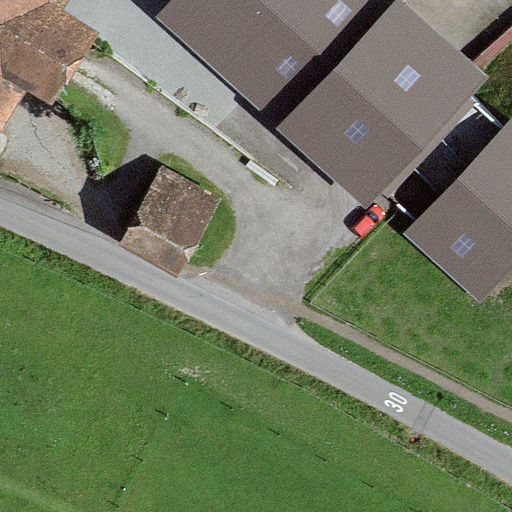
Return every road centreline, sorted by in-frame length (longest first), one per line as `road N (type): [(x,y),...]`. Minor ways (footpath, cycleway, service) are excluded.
road 1 (unclassified): [(0,221),(511,474)]
road 2 (unknown): [(222,329),(273,248),(272,208),(230,162),(131,88)]
